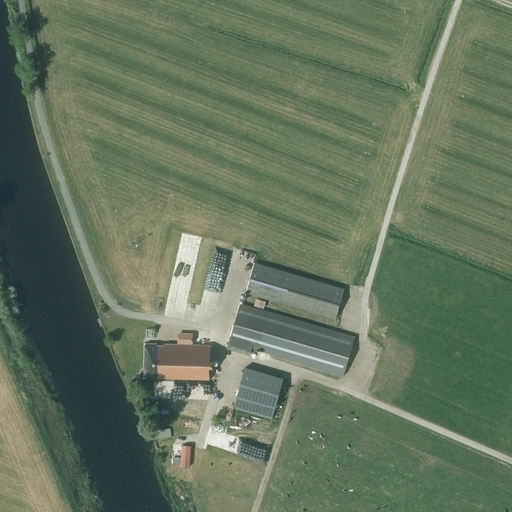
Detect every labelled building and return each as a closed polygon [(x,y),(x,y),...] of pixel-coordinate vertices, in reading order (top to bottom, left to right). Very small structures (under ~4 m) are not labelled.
[(255,262),(246,292),(335,318),(344,288),(255,262)] [(214,281),(215,276),(209,274),(205,290),(221,294),(223,284),(214,281)] [(257,303),(266,307),(269,299),(259,296),(257,303)] [(344,375),(355,336),(243,304),(237,321),(235,321),(227,348),(250,355),(252,348),(344,375)] [(195,342),(195,332),(180,332),(180,342),(195,342)] [(209,380),(211,345),(165,344),(164,345),(158,345),(158,343),(145,344),(144,378),(209,380)] [(275,418),(278,406),(285,377),(246,367),(236,408),(275,418)] [(157,429),(157,436),(172,436),(172,428),(157,429)] [(214,430),(210,443),(265,461),(269,447),(214,430)] [(182,445),(182,458),(174,457),(173,464),(190,465),(191,446),(182,445)] [(208,460),(204,475),(253,489),(258,473),(208,460)]
